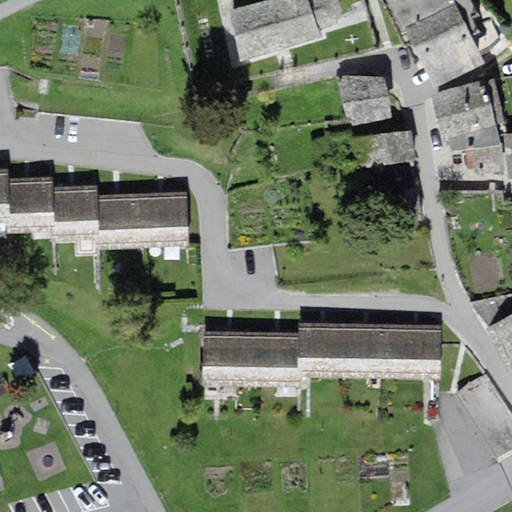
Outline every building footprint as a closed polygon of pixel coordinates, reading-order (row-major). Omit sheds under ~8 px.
[(263,0),(264,2),(228,12),(241,61),(319,40),(316,29),(337,24),(343,11),(338,0),(263,0)] [(386,0),(396,22),(447,0),(386,0)] [(447,0),(396,22),(406,45),(411,42),(464,19),(477,14),(470,0),(447,0)] [(477,14),(464,19),(471,37),(484,30),(477,14)] [(464,19),(411,42),(434,90),(480,71),(476,68),(484,65),(471,37),(464,19)] [(385,78),(335,77),(348,126),(393,118),(385,78)] [(484,80),(430,96),(442,142),(447,141),(450,152),(471,149),(501,148),(484,80)] [(416,160),(411,132),(351,139),(357,171),(416,160)] [(471,149),(472,175),(502,173),(501,148),(471,149)] [(7,180),(7,170),(0,170),(0,223),(11,223),(7,180)] [(53,188),(52,177),(7,180),(11,223),(11,234),(56,231),(53,188)] [(97,197),(96,185),(53,188),(56,231),(56,242),(100,239),(97,197)] [(417,188),(401,191),(405,210),(421,207),(417,188)] [(189,247),(186,191),(138,195),(142,250),(189,247)] [(142,250),(138,195),(97,197),(100,239),(101,253),(142,250)] [(511,315),(491,327),(511,365),(511,315)] [(346,379),(346,326),(299,325),(299,334),(298,378),(346,379)] [(387,379),(387,326),(346,326),(346,379),(387,379)] [(440,379),(441,326),(387,326),(387,379),(440,379)] [(253,388),(254,333),(203,332),(202,387),(253,388)] [(298,378),(299,334),(254,333),(253,388),(297,389),(298,378)] [(511,448),(511,415),(485,373),(455,393),(496,458),(511,448)]
